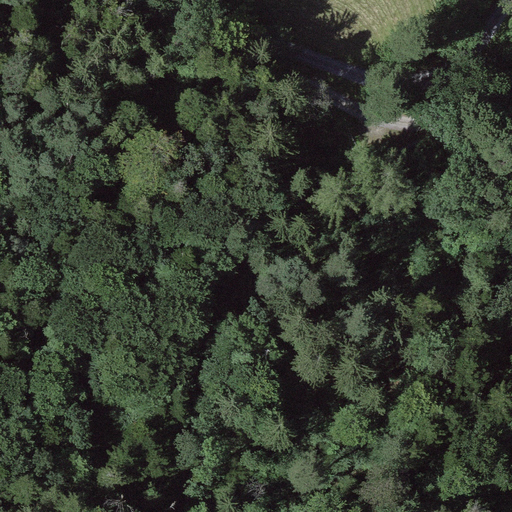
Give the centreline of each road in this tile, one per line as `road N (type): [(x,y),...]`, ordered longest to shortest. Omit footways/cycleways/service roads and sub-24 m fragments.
road 1 (track): [(509,0),(481,47),(429,81),(385,85),(186,13)]
road 2 (track): [(511,95),(436,125),(376,118),(248,65),(186,13)]
